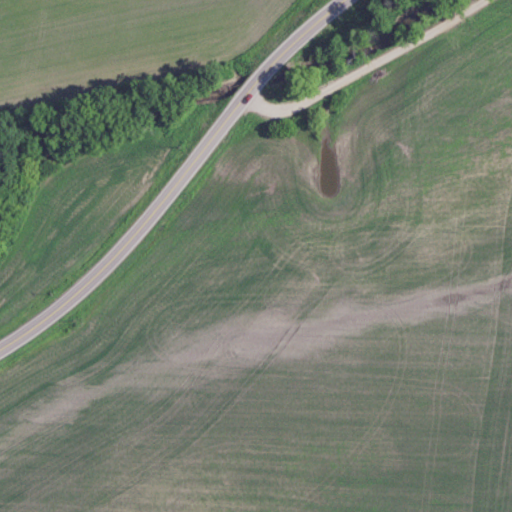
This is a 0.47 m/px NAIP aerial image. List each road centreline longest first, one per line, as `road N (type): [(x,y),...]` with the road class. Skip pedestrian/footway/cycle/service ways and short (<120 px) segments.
road 1 (primary): [(0,352),(97,274),(245,94),(346,0)]
road 2 (residential): [(245,94),(264,115),(292,112),(485,0)]
